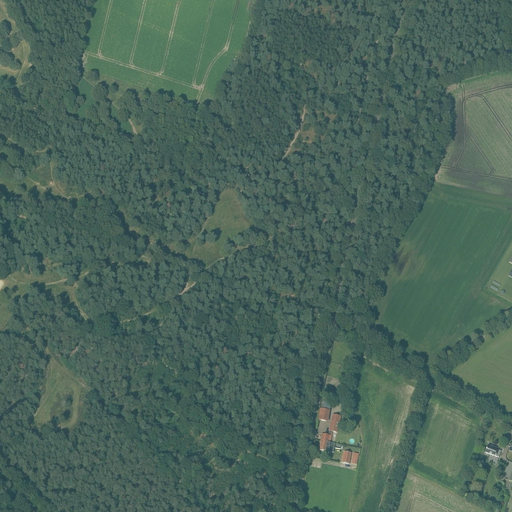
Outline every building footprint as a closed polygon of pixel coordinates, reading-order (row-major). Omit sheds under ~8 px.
[(320,409),(318,420),(323,421),(328,422),(330,411),(331,404),(323,403),(322,410),(320,409)] [(329,431),(328,436),(331,436),(332,432),(337,433),(341,417),(333,415),(329,431)] [(328,436),(327,435),(322,435),(321,442),(330,444),(331,436),(328,436)] [(330,444),(321,442),(319,450),(328,452),(330,444)] [(487,445),(485,453),(496,457),(496,456),(499,457),(501,451),(498,450),(498,449),(487,445)] [(343,459),(342,463),(348,464),(349,464),(349,463),(351,453),(344,452),(343,459)]
